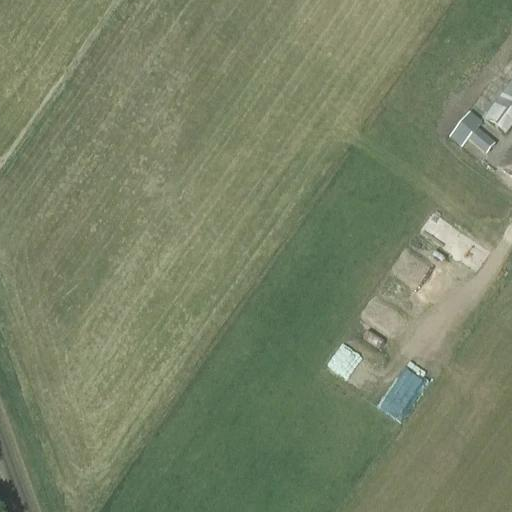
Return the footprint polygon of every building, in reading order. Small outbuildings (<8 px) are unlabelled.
[(511,80),(494,104),(511,116),(511,80)] [(511,130),(511,116),(494,104),(481,121),(505,140),(511,130)] [(483,125),(470,115),(448,140),(462,151),(468,143),(486,158),(496,147),(477,132),(483,125)] [(511,143),(494,171),(511,182),(511,143)] [(346,348),(332,370),(355,385),(369,363),(346,348)] [(386,413),(407,423),(420,395),(399,385),(386,413)]
